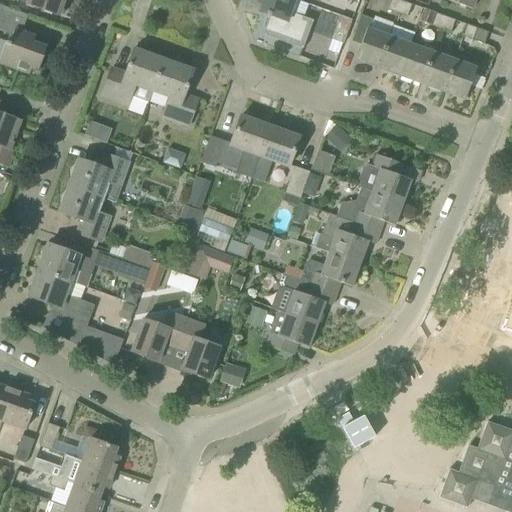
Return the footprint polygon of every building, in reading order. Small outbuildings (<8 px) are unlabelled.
[(15,0),(27,4),(58,16),(63,0),(15,0)] [(291,13),(295,0),(294,0),(257,0),(257,3),(262,5),(259,13),(270,17),(263,35),(302,50),(313,21),(291,13)] [(391,0),(388,10),(397,13),(402,1),(398,0),(391,0)] [(475,0),(444,0),(471,10),(475,0)] [(411,4),(402,1),(397,13),(407,17),(411,4)] [(0,57),(0,65),(29,75),(31,70),(37,72),(46,48),(33,43),(35,37),(21,32),(27,16),(0,6),(0,31),(9,34),(0,57)] [(440,29),(444,17),(435,13),(431,26),(440,29)] [(355,61),(377,69),(389,37),(369,29),(373,20),(359,15),(351,42),(360,45),(355,61)] [(340,16),(331,40),(343,44),(352,20),(340,16)] [(455,20),(444,17),(440,29),(450,33),(455,20)] [(483,45),(488,33),(466,25),(462,37),(483,45)] [(377,69),(399,76),(410,45),(389,37),(377,69)] [(399,76),(421,84),(432,53),(410,45),(399,76)] [(152,91),(163,61),(133,50),(125,74),(111,69),(101,95),(128,105),(131,98),(147,104),(152,91)] [(421,84),(442,92),(454,61),(432,53),(421,84)] [(192,72),(163,61),(152,91),(169,97),(161,118),(188,128),(197,101),(183,96),(192,72)] [(464,100),(476,69),(454,61),(442,92),(464,100)] [(12,151),(9,150),(20,121),(0,113),(0,165),(7,167),(12,151)] [(251,180),(269,127),(240,117),(230,146),(242,150),(234,173),(251,180)] [(106,143),(111,128),(89,120),(84,135),(106,143)] [(323,140),(339,147),(346,133),(330,126),(323,140)] [(289,167),(299,138),(269,127),(251,180),(263,184),(272,161),(289,167)] [(211,178),(214,168),(215,169),(225,142),(210,136),(200,163),(196,173),(211,178)] [(166,150),(163,163),(178,165),(180,153),(166,150)] [(311,169),(327,174),(334,156),(318,150),(311,169)] [(78,160),(68,186),(104,199),(113,203),(119,189),(128,163),(104,154),(100,167),(78,160)] [(357,188),(360,189),(360,188),(402,203),(410,181),(399,177),(404,165),(376,155),(371,167),(365,165),(364,170),(361,171),(358,180),(359,183),(357,188)] [(297,207),(299,200),(300,200),(310,173),(294,167),(284,194),(281,202),(297,207)] [(104,199),(68,186),(58,213),(81,221),(76,235),(100,243),(109,218),(98,215),(104,199)] [(394,226),(402,203),(360,188),(360,189),(355,201),(340,204),(335,217),(379,233),(383,222),(394,226)] [(202,198),(190,194),(185,206),(186,206),(198,211),(202,198)] [(196,238),(224,249),(235,218),(207,208),(196,238)] [(332,240),(328,253),(359,265),(367,243),(375,245),(379,233),(335,217),(329,215),(321,236),(332,240)] [(251,227),(245,240),(261,248),(267,235),(251,227)] [(47,245),(37,271),(70,283),(75,270),(91,275),(96,263),(47,245)] [(122,261),(148,271),(154,256),(126,245),(125,249),(121,260),(122,261)] [(205,279),(208,268),(227,273),(231,253),(196,245),(189,275),(205,279)] [(351,287),(359,265),(328,253),(323,266),(311,261),(305,263),(298,281),(335,295),(340,283),(351,287)] [(143,285),(148,271),(122,261),(117,275),(143,285)] [(164,268),(152,264),(143,287),(155,291),(164,268)] [(65,296),(70,283),(37,271),(28,297),(73,314),(70,320),(86,326),(94,306),(65,296)] [(169,286),(190,291),(193,279),(172,273),(169,286)] [(281,292),(290,295),(283,314),(316,326),(324,303),(332,306),(335,295),(298,281),(281,275),(278,284),(281,292)] [(308,348),(316,326),(283,314),(277,312),(264,345),(293,356),(297,344),(308,348)] [(142,320),(130,352),(157,362),(164,344),(175,348),(186,320),(168,313),(163,327),(142,320)] [(186,320),(175,348),(187,353),(180,370),(207,380),(219,348),(198,340),(204,326),(186,320)] [(231,386),(237,369),(225,365),(219,382),(231,386)] [(0,422),(0,423),(1,423),(12,390),(0,385),(0,422)] [(12,390),(1,423),(23,432),(34,404),(26,401),(28,395),(12,390)] [(492,497),(504,501),(508,503),(505,511),(511,511),(511,431),(487,423),(477,450),(468,446),(458,473),(449,470),(439,498),(467,508),(470,499),(488,506),(492,497)] [(47,424),(39,447),(51,451),(59,428),(47,424)] [(21,436),(19,440),(12,460),(24,465),(33,441),(22,437),(21,436)] [(117,449),(89,439),(81,462),(114,474),(119,458),(114,457),(117,449)] [(114,474),(81,462),(73,485),(100,494),(103,487),(108,489),(114,474)] [(52,477),(67,482),(70,474),(55,468),(52,477)] [(48,486),(63,492),(67,482),(52,477),(48,486)] [(65,507),(78,511),(99,511),(103,504),(98,502),(100,494),(73,485),(65,507)]
